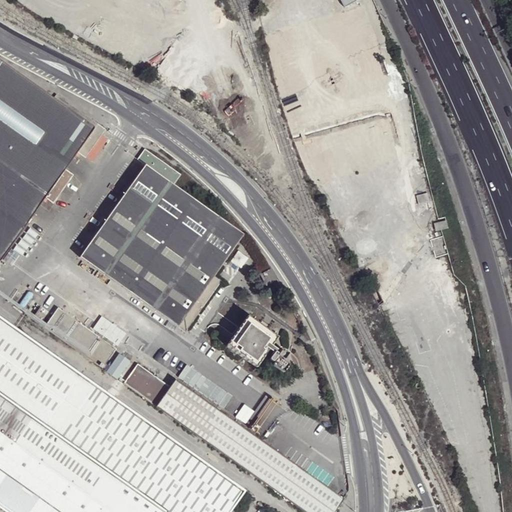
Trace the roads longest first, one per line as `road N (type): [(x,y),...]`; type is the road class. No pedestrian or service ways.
road 1 (primary): [(387,0),(458,168),(511,354)]
road 2 (unknown): [(135,117),(46,241),(118,294)]
road 3 (motorway): [(421,0),(511,205)]
road 4 (motorway): [(511,119),(456,0)]
